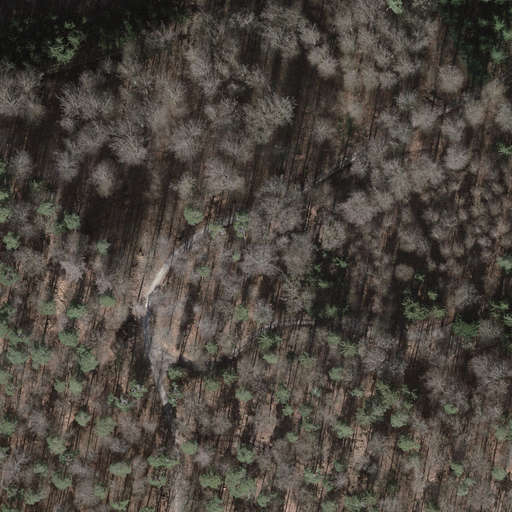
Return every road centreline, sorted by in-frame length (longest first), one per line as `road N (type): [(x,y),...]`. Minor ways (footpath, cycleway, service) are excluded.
road 1 (track): [(511,71),(399,128),(287,200),(207,229),(150,288),(144,332),(175,425),(177,511)]
road 2 (track): [(511,277),(470,318),(436,333),(287,319),(217,364),(154,361)]
road 3 (track): [(0,75),(89,58),(258,0)]
